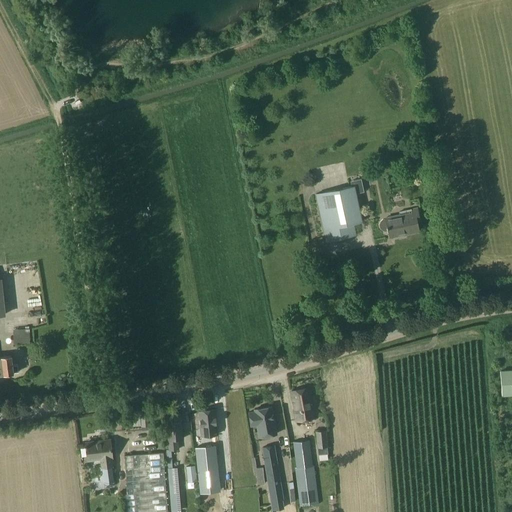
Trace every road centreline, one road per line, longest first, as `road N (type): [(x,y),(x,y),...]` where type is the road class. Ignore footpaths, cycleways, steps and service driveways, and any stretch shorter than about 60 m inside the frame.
road 1 (tertiary): [(0,415),(289,366),(474,310),(511,307)]
road 2 (track): [(106,400),(49,92),(0,4)]
